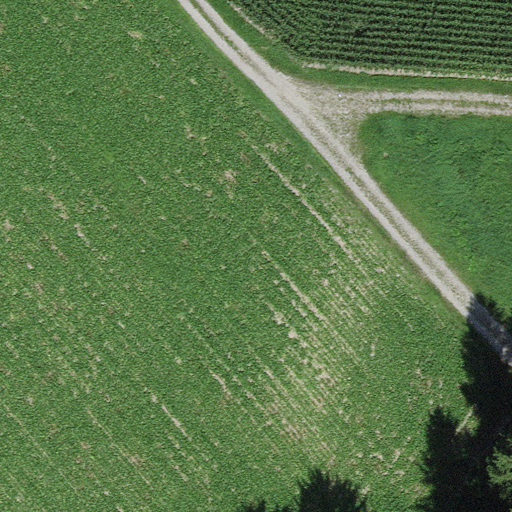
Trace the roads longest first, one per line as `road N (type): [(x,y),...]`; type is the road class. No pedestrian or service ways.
road 1 (track): [(308,129),(511,309)]
road 2 (track): [(308,129),(511,104)]
road 3 (track): [(198,0),(308,129)]
